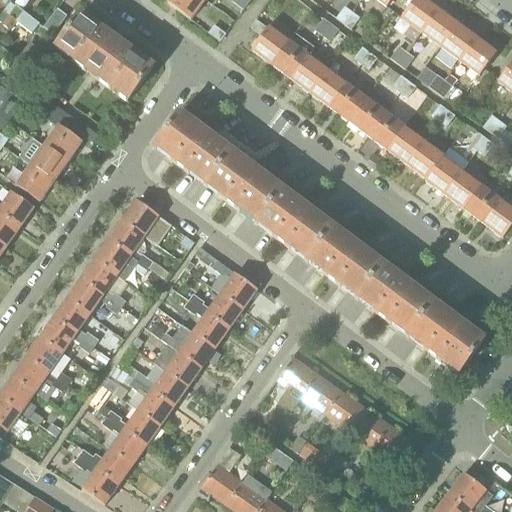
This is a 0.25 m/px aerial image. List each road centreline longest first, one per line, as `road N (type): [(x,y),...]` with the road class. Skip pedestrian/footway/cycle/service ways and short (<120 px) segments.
road 1 (residential): [(494,281),(193,59)]
road 2 (residential): [(165,511),(307,310)]
road 3 (residential): [(307,310),(118,171)]
road 4 (residential): [(0,342),(118,171)]
road 5 (residential): [(464,426),(307,310)]
road 6 (residential): [(118,171),(193,59)]
